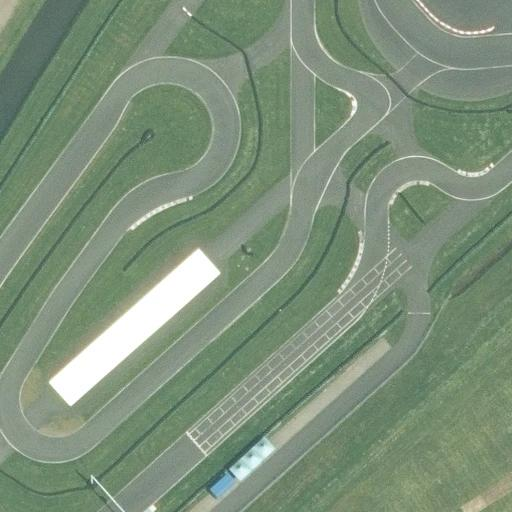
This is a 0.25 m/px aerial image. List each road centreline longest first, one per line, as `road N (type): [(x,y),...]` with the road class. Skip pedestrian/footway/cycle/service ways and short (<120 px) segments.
road 1 (unknown): [(0,260),(136,81),(175,74),(212,95),(224,129),(218,159),(196,182),(149,199),(120,221),(10,383),(9,423),(18,432)]
road 2 (unknown): [(18,432),(46,452),(77,446),(279,265),(302,204)]
road 3 (unknown): [(18,432),(302,204)]
road 4 (unknown): [(368,262),(341,311),(138,511)]
road 5 (unknown): [(300,60),(314,48),(325,51),(450,174)]
road 6 (unknown): [(302,204),(300,0)]
road 7 (unknown): [(498,186),(450,174),(401,194),(377,225),(368,262)]
road 8 (unknown): [(368,262),(411,268),(423,247),(498,186)]
road 9 (unknown): [(511,57),(426,52),(385,0)]
road 10 (unknown): [(302,204),(383,107)]
